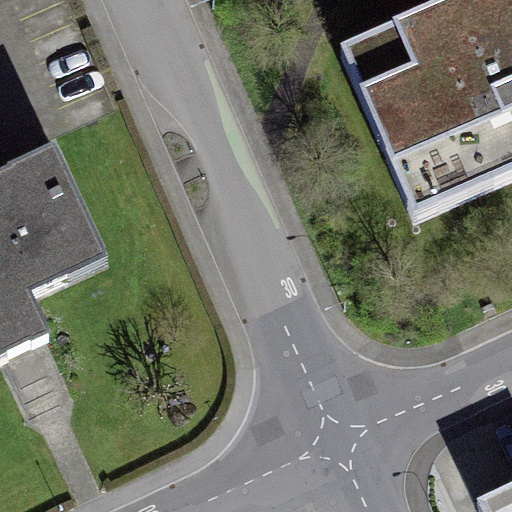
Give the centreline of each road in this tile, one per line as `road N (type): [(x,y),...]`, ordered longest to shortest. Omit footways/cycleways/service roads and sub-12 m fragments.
road 1 (residential): [(337,444),(142,0)]
road 2 (residential): [(337,444),(511,366)]
road 3 (residential): [(193,511),(337,444)]
